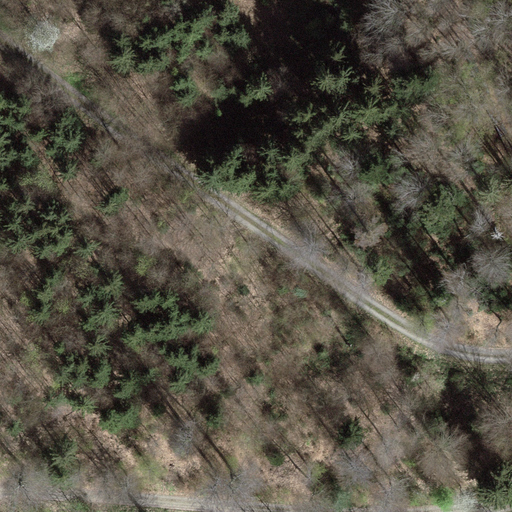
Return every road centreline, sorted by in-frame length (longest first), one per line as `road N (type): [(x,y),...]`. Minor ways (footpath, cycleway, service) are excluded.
road 1 (track): [(511,366),(440,354),(199,187),(0,32)]
road 2 (track): [(193,511),(0,494)]
road 3 (track): [(511,124),(479,80),(459,0)]
